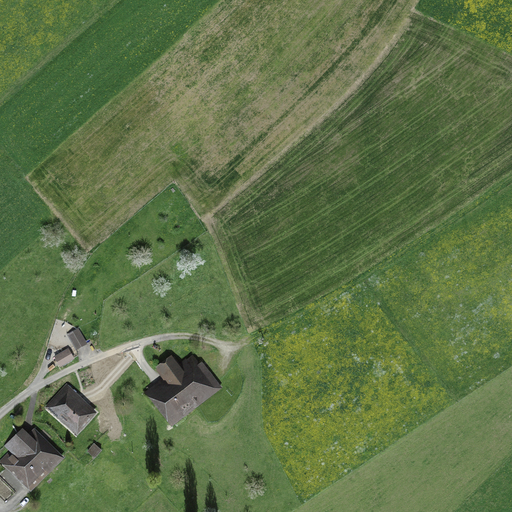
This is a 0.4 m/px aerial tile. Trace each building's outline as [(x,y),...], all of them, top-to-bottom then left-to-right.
[(75,348),(83,343),(76,329),(67,334),(75,348)] [(54,358),(59,367),(73,359),(67,350),(54,358)] [(221,390),(198,360),(196,361),(193,357),(181,366),(179,363),(177,364),(172,357),(157,368),(159,370),(160,369),(169,381),(153,394),(172,418),(189,405),(194,411),(221,390)] [(90,414),(65,392),(52,406),(55,409),(53,411),(55,413),(54,414),(62,420),(64,417),(69,421),(67,423),(72,428),(74,426),(77,429),(90,414)] [(5,463),(28,486),(38,477),(35,474),(46,464),(49,467),(56,460),(33,437),(29,441),(20,431),(6,445),(11,450),(1,460),(3,462),(5,463)] [(93,446),(87,453),(94,459),(100,452),(93,446)]
